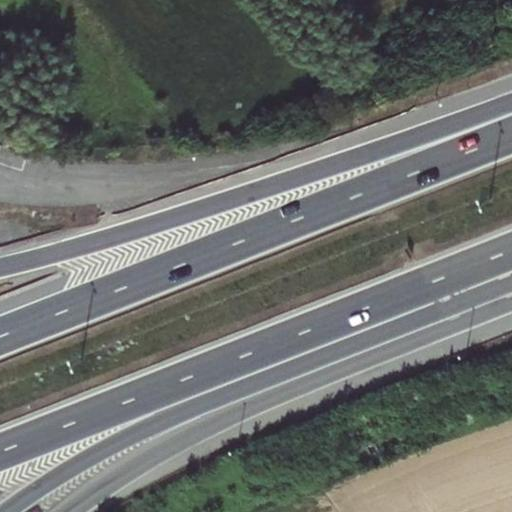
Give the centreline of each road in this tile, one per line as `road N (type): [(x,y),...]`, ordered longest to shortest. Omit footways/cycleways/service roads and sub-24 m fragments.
road 1 (motorway): [(511,134),(0,335)]
road 2 (motorway): [(511,127),(331,167),(0,265)]
road 3 (motorway): [(0,451),(492,258)]
road 4 (motorway): [(4,511),(147,428),(446,308)]
road 5 (motorway): [(61,511),(179,437),(376,352),(446,308)]
